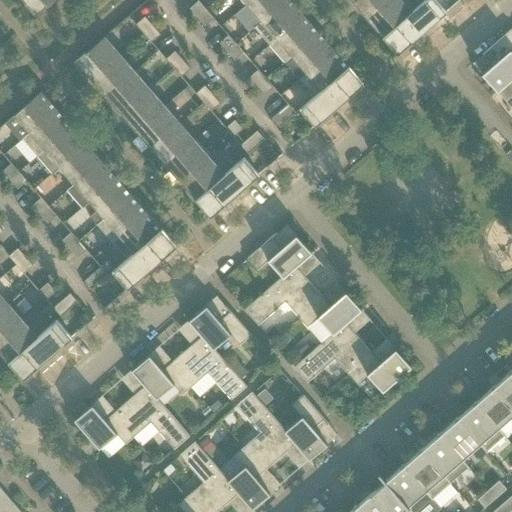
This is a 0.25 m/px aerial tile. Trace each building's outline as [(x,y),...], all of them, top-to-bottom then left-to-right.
[(20,0),(35,16),(53,0),(20,0)] [(254,28),(286,0),(251,0),(246,5),(260,22),(254,28)] [(286,0),(254,28),(269,45),(304,15),(290,0),(286,0)] [(355,0),(352,3),(367,20),(390,0),(355,0)] [(390,0),(367,20),(382,37),(411,11),(401,0),(390,0)] [(424,0),(411,11),(382,37),(397,55),(445,12),(434,0),(424,0)] [(189,9),(196,18),(205,10),(198,1),(189,9)] [(205,10),(196,18),(204,26),(213,19),(205,10)] [(269,45),(284,63),(319,32),(304,15),(269,45)] [(135,24),(143,33),(152,25),(144,16),(135,24)] [(152,25),(143,33),(151,42),(160,34),(152,25)] [(497,92),(511,79),(511,51),(511,50),(511,48),(511,30),(511,29),(482,55),(483,55),(488,51),(497,60),(481,74),(497,92)] [(284,63),(299,80),(334,50),(319,32),(284,63)] [(219,43),(226,52),(235,44),(228,35),(219,43)] [(75,62),(90,79),(120,54),(104,36),(75,62)] [(235,44),(226,52),(234,61),(243,53),(235,44)] [(269,46),(253,59),(261,69),(277,55),(269,46)] [(334,50),(299,80),(308,91),(313,96),(314,97),(348,67),(334,50)] [(166,59),(173,68),(182,60),(175,51),(166,59)] [(90,79),(105,97),(134,71),(120,54),(90,79)] [(182,60),(173,68),(181,76),(190,68),(182,60)] [(300,109),(299,109),(314,126),(363,84),(348,67),(314,97),(300,109)] [(248,78),(256,87),(265,79),(257,70),(248,78)] [(105,97),(120,114),(149,88),(134,71),(105,97)] [(265,79),(256,87),(264,95),(273,87),(265,79)] [(196,94),(203,102),(212,94),(205,86),(196,94)] [(120,114),(135,131),(164,105),(149,88),(120,114)] [(22,139),(57,109),(41,91),(13,116),(28,133),(22,139)] [(212,94),(203,102),(211,111),(220,103),(212,94)] [(287,104),(278,112),(285,120),(294,112),(287,104)] [(135,131),(150,148),(179,123),(164,105),(135,131)] [(22,139),(37,156),(72,126),(57,109),(22,139)] [(285,120),(278,112),(271,118),(279,127),(295,113),(294,112),(285,120)] [(225,128),(233,137),(242,129),(234,120),(225,128)] [(150,148),(165,166),(194,140),(179,123),(150,148)] [(37,156),(36,157),(51,174),(59,168),(86,144),(72,126),(37,156)] [(257,131),(240,145),(248,154),(264,140),(257,131)] [(165,166),(180,183),(209,157),(194,140),(165,166)] [(59,168),(73,185),(101,161),(86,144),(59,168)] [(180,183),(194,200),(224,174),(209,157),(180,183)] [(224,174),(194,200),(209,217),(258,175),(243,157),(224,174)] [(82,208),(88,202),(116,178),(101,161),(73,185),(67,191),(82,208)] [(2,171),(9,180),(18,173),(11,164),(2,171)] [(18,173),(9,180),(17,189),(26,181),(18,173)] [(89,217),(97,225),(131,195),(116,178),(88,202),(96,211),(89,217)] [(97,225),(112,242),(146,212),(131,195),(97,225)] [(31,206),(39,215),(48,207),(41,198),(31,206)] [(48,207),(39,215),(47,224),(56,216),(48,207)] [(146,212),(112,242),(127,260),(161,230),(146,212)] [(116,269),(112,272),(127,289),(176,246),(161,230),(127,260),(116,269)] [(61,241),(69,249),(78,242),(70,233),(61,241)] [(268,261),(282,277),(282,278),(295,266),(296,267),(311,253),(295,235),(280,248),(271,239),(277,234),(276,233),(247,258),(257,270),(268,261)] [(78,242),(69,249),(77,258),(86,250),(78,242)] [(9,256),(16,265),(25,257),(18,248),(9,256)] [(25,257),(16,265),(24,274),(33,266),(25,257)] [(108,260),(100,267),(108,276),(112,272),(116,269),(108,260)] [(285,302),(297,316),(321,296),(296,267),(295,266),(282,278),(282,277),(244,310),(258,325),(285,302)] [(100,267),(91,275),(98,284),(108,276),(100,267)] [(98,284),(91,275),(84,281),(91,290),(98,284)] [(38,290),(46,299),(55,292),(47,283),(38,290)] [(317,318),(331,334),(332,335),(345,323),(345,324),(361,310),(345,292),(329,305),(321,296),(297,316),(307,327),(317,318)] [(70,294),(53,308),(61,316),(77,302),(70,294)] [(0,308),(0,338),(22,320),(7,302),(0,308)] [(187,321),(201,337),(202,336),(213,349),(213,348),(230,334),(239,345),(250,335),(225,306),(224,307),(229,312),(220,320),(206,305),(187,321)] [(0,338),(0,354),(7,363),(37,336),(22,320),(0,338)] [(37,336),(7,363),(22,380),(71,337),(56,320),(37,336)] [(335,358),(347,373),(370,353),(345,324),(345,323),(332,335),(331,334),(312,351),(303,359),(294,367),(307,382),(335,358)] [(272,329),(268,332),(274,340),(280,334),(275,329),(272,329)] [(191,345),(172,362),(193,385),(191,387),(199,397),(216,382),(231,400),(246,386),(240,379),(227,365),(213,348),(213,349),(202,336),(201,337),(191,345)] [(306,344),(297,352),(303,359),(312,351),(306,344)] [(370,353),(347,373),(357,384),(367,374),(382,392),(411,367),(395,349),(379,362),(370,353)] [(130,371),(144,386),(145,386),(156,399),(156,398),(173,384),(182,395),(191,387),(193,385),(172,362),(162,370),(149,355),(130,371)] [(235,359),(227,365),(240,379),(247,373),(235,359)] [(511,371),(493,387),(511,408),(511,371)] [(144,386),(115,411),(136,435),(150,422),(170,445),(174,449),(189,436),(166,409),(156,398),(156,399),(145,386),(144,386)] [(511,408),(493,387),(475,403),(505,437),(506,437),(499,429),(511,417),(511,408)] [(262,391),(255,397),(262,405),(263,406),(271,399),(263,390),(262,391)] [(236,406),(260,433),(245,445),(266,469),(295,444),(284,431),(284,430),(262,405),(255,397),(252,392),(236,406)] [(301,416),(284,430),(284,431),(295,444),(308,460),(327,444),(313,428),(323,420),(327,425),(328,424),(303,395),(291,405),(301,416)] [(217,401),(208,409),(210,411),(213,414),(222,406),(217,401)] [(475,403),(457,418),(487,453),(485,450),(502,435),(505,438),(505,437),(475,403)] [(125,444),(133,437),(136,435),(115,411),(105,420),(92,404),(73,420),(98,449),(116,434),(125,444)] [(207,408),(202,413),(205,416),(210,411),(208,409),(207,408)] [(457,418),(439,434),(469,469),(469,468),(462,460),(480,445),(487,454),(487,453),(457,418)] [(439,434),(421,450),(451,484),(449,481),(466,466),(468,469),(469,469),(439,434)] [(207,439),(198,446),(205,454),(214,447),(207,439)] [(203,483),(188,495),(202,511),(216,511),(238,494),(238,493),(227,480),(205,454),(198,446),(195,442),(179,456),(203,483)] [(244,466),(227,480),(238,493),(238,494),(251,509),(270,493),(256,478),(266,469),(245,445),(234,455),(244,466)] [(421,450),(403,465),(433,500),(431,497),(448,482),(450,485),(451,484),(421,450)] [(384,482),(407,508),(409,511),(419,511),(433,500),(403,465),(385,481),(378,473),(377,474),(384,482)] [(499,481),(488,490),(495,499),(506,489),(499,481)] [(402,511),(407,508),(384,482),(378,487),(356,506),(360,511),(402,511)] [(0,511),(20,511),(1,490),(2,490),(0,488),(0,511)] [(495,499),(488,490),(477,500),(484,508),(495,499)] [(202,511),(188,495),(178,505),(183,511),(202,511)] [(511,496),(501,505),(506,511),(509,511),(511,510),(511,496)]
